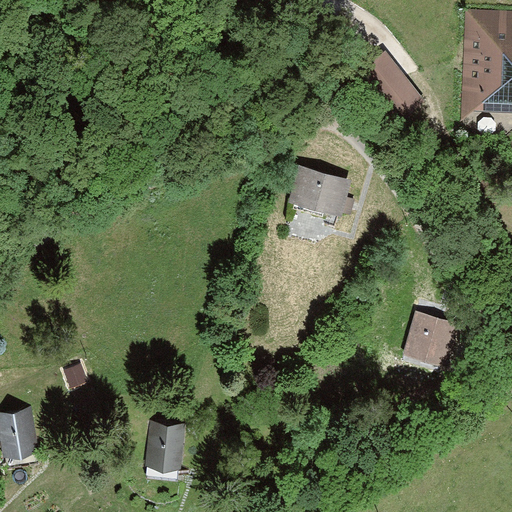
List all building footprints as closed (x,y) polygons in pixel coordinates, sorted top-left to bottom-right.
[(511,9),(464,7),(457,118),(511,121),(511,9)] [(385,53),(360,75),(396,119),(422,98),(385,53)] [(351,179),(299,166),(289,204),(342,218),(351,179)] [(455,323),(415,310),(401,354),(441,367),(455,323)] [(31,407),(0,410),(0,432),(4,458),(37,453),(31,407)] [(186,422),(152,418),(146,466),(180,470),(186,422)]
